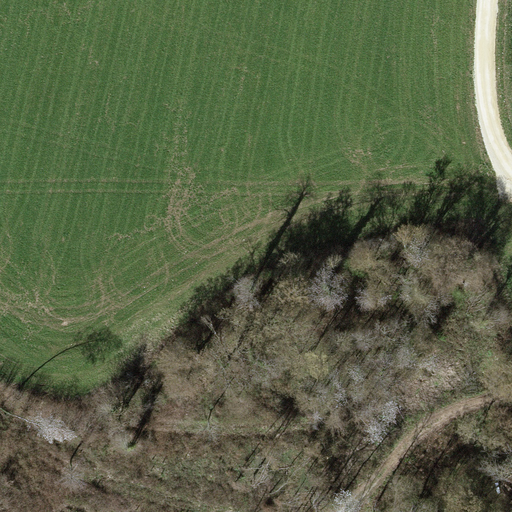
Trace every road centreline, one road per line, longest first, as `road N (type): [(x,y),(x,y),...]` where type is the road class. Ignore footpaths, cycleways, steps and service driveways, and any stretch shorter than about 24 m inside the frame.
road 1 (track): [(511,388),(425,424),(347,511)]
road 2 (track): [(488,0),(488,73),(511,162)]
